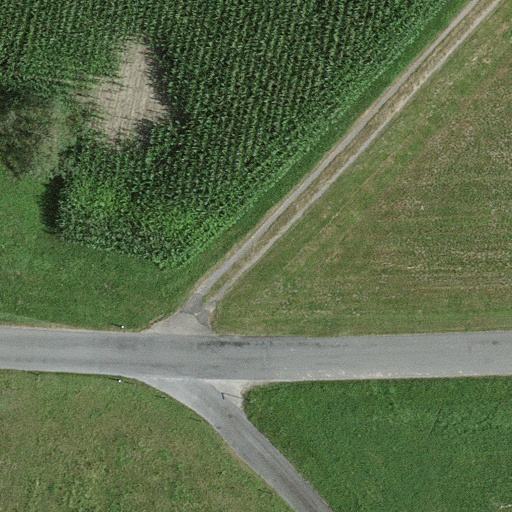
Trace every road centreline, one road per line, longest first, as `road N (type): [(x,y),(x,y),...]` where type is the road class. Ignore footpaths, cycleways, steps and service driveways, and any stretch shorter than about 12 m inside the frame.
road 1 (track): [(486,0),(264,250),(179,362),(314,511)]
road 2 (unclassified): [(0,352),(179,362),(511,351)]
